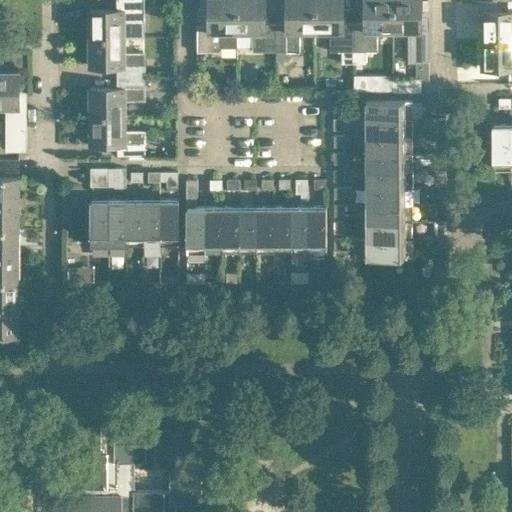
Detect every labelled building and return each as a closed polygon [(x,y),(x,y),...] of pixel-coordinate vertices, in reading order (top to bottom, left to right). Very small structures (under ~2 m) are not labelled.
[(89,36),(125,36),(145,36),(144,20),(143,0),(116,0),(117,8),(89,8),(89,36)] [(222,46),(238,46),(237,0),(208,0),(209,23),(197,23),(197,51),(222,50),(222,46)] [(254,50),(276,50),(277,50),(277,23),(265,23),(264,0),(237,0),(238,46),(254,46),(254,50)] [(276,58),(286,58),(286,50),(300,50),(300,30),(316,30),(315,0),(286,0),(287,23),(277,23),(277,50),(276,50),(276,58)] [(341,50),(341,61),(354,61),(354,22),(343,22),(342,0),(315,0),(316,30),(331,30),(331,50),(341,50)] [(364,0),(365,22),(354,22),(354,61),(366,61),(366,50),(378,50),(378,30),(393,30),(393,0),(364,0)] [(421,28),(420,0),(393,0),(393,30),(409,30),(409,60),(429,60),(429,28),(421,28)] [(511,0),(480,0),(481,39),(511,38),(511,0)] [(117,64),(117,75),(144,75),(144,51),(126,51),(125,36),(89,36),(90,64),(117,64)] [(511,38),(481,39),(482,66),(509,66),(509,78),(511,77),(511,38)] [(19,104),(19,71),(0,70),(0,106),(6,107),(6,148),(27,148),(27,104),(19,104)] [(367,73),(354,73),(355,90),(368,90),(367,73)] [(90,86),(90,114),(125,114),(125,99),(145,99),(144,75),(117,75),(117,86),(90,86)] [(393,77),(393,90),(421,90),(421,77),(393,77)] [(511,106),(511,97),(499,97),(499,106),(511,106)] [(366,99),(366,117),(412,117),(412,98),(366,99)] [(334,99),(334,100),(334,110),(343,110),(343,99),(334,99)] [(145,129),(125,129),(125,114),(90,114),(90,142),(118,142),(118,154),(145,153),(145,129)] [(347,117),(334,117),(334,128),(347,128),(347,117)] [(366,117),(366,134),(412,134),(412,117),(366,117)] [(493,169),(511,169),(511,123),(493,123),(493,169)] [(344,146),(344,134),(334,134),(334,146),(344,146)] [(366,134),(366,151),(412,152),(412,134),(366,134)] [(344,151),(334,151),(334,163),(344,163),(344,151)] [(366,168),(412,168),(412,152),(366,151),(366,168)] [(0,157),(0,170),(19,171),(19,158),(0,157)] [(91,185),(109,185),(109,166),(91,166),(91,185)] [(334,168),(334,178),(334,180),(353,180),(353,168),(334,168)] [(366,186),(412,187),(412,168),(366,168),(366,186)] [(114,188),(126,188),(126,170),(114,170),(114,188)] [(143,180),(143,170),(132,170),(132,180),(143,180)] [(160,180),(160,170),(149,170),(149,180),(160,180)] [(167,170),(167,185),(178,185),(178,170),(167,170)] [(0,203),(19,203),(19,176),(0,175),(0,203)] [(291,187),(291,177),(279,178),(279,187),(291,187)] [(301,196),(308,196),(308,177),(296,177),(297,192),(301,192),(301,196)] [(326,187),(326,177),(314,177),(314,187),(326,187)] [(205,251),(205,205),(195,205),(194,195),(197,195),(197,178),(186,178),(187,251),(205,251)] [(210,188),(222,188),(222,178),(210,178),(210,188)] [(228,188),(239,187),(239,178),(228,178),(228,188)] [(256,178),(245,178),(245,187),(256,187),(256,178)] [(274,187),(273,178),(262,178),(262,187),(274,187)] [(352,185),(334,185),(334,197),(352,197),(352,185)] [(412,187),(366,186),(366,203),(413,203),(412,187)] [(109,244),(126,244),(126,197),(109,198),(109,244)] [(143,197),(126,197),(126,244),(143,244),(143,197)] [(160,244),(160,197),(143,197),(143,244),(160,244)] [(179,197),(160,197),(160,244),(179,244),(179,197)] [(91,198),(91,244),(109,244),(109,198),(91,198)] [(0,228),(19,229),(19,203),(0,203),(0,228)] [(344,214),(344,203),(334,203),(334,214),(344,214)] [(413,221),(413,203),(366,203),(366,220),(413,221)] [(326,204),(308,205),(308,251),(326,251),(326,204)] [(205,251),(223,251),(222,205),(205,205),(205,251)] [(239,205),(222,205),(223,251),(239,251),(239,205)] [(256,205),(239,205),(239,251),(256,251),(256,205)] [(256,251),(274,251),(274,205),(256,205),(256,251)] [(291,205),(274,205),(274,251),(291,251),(291,205)] [(308,251),(308,205),(291,205),(291,251),(308,251)] [(344,231),(344,220),(334,220),(334,231),(344,231)] [(413,238),(413,221),(366,220),(366,237),(413,238)] [(0,255),(19,255),(19,229),(0,228),(0,255)] [(344,249),(344,237),(334,237),(334,249),(344,249)] [(413,255),(413,238),(366,237),(367,256),(413,255)] [(0,281),(19,281),(19,255),(0,255),(0,281)] [(343,256),(334,256),(334,281),(343,281),(343,256)] [(309,271),(291,271),(291,281),(309,281),(309,271)] [(0,307),(19,307),(19,281),(0,281),(0,307)] [(0,333),(19,333),(19,307),(0,307),(0,333)] [(218,511),(219,508),(201,508),(201,467),(171,467),(171,489),(135,489),(135,461),(145,461),(145,426),(102,425),(102,452),(77,453),(76,487),(78,487),(78,493),(71,493),(70,511),(218,511)]
